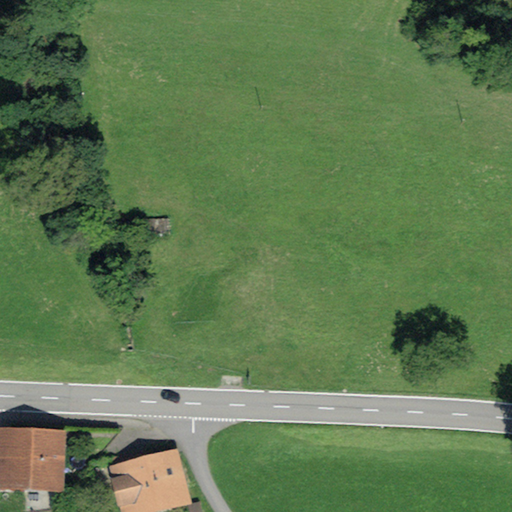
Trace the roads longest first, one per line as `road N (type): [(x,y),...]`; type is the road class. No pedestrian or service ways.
road 1 (primary): [(511,418),(192,403)]
road 2 (primary): [(192,403),(0,395)]
